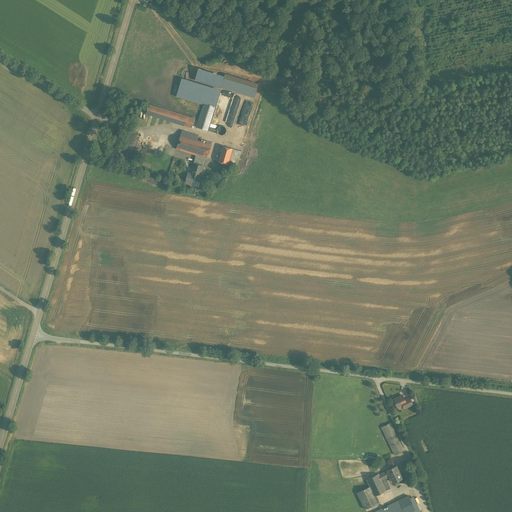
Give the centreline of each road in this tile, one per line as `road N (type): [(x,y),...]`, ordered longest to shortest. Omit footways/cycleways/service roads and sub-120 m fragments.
road 1 (unclassified): [(511,393),(32,334)]
road 2 (tertiary): [(32,334),(98,114)]
